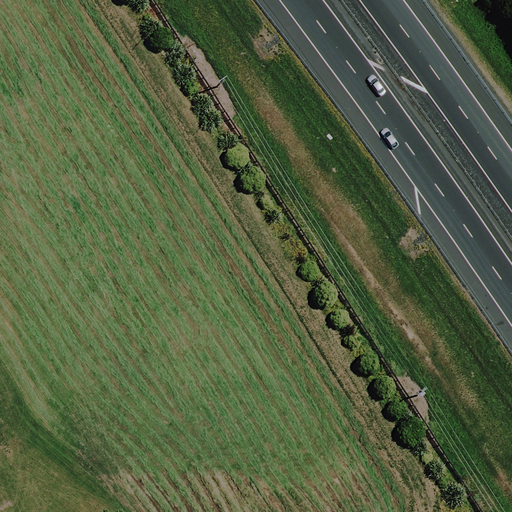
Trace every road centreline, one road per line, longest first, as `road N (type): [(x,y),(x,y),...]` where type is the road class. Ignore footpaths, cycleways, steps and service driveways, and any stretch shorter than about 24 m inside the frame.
road 1 (motorway): [(511,300),(298,0)]
road 2 (motorway): [(387,0),(511,178)]
